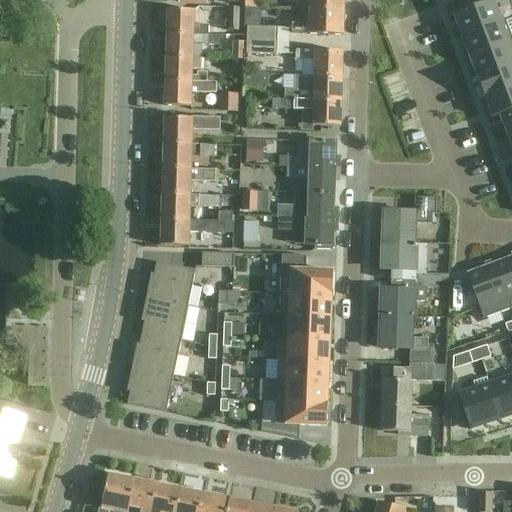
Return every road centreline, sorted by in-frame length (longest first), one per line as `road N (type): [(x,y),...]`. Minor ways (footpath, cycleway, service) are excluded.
road 1 (residential): [(79,429),(60,393),(70,30),(82,19),(121,11)]
road 2 (tertiary): [(79,429),(115,248),(121,11)]
road 3 (residential): [(340,480),(355,178)]
road 4 (residential): [(79,429),(213,464),(340,480)]
road 5 (residential): [(355,178),(362,0)]
road 6 (residential): [(452,183),(390,25)]
road 7 (residential): [(340,480),(470,476)]
